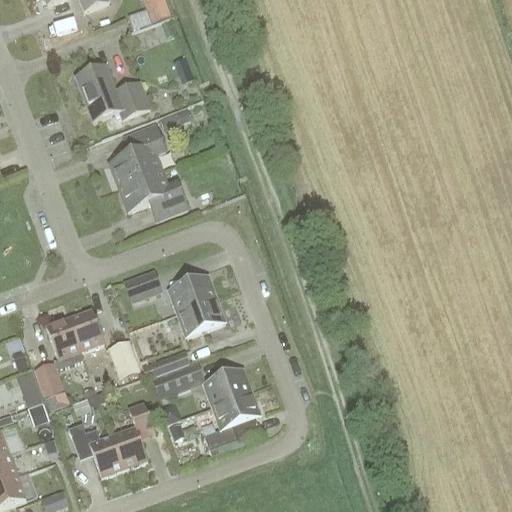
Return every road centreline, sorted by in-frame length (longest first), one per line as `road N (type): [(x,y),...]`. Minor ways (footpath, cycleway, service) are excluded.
road 1 (residential): [(110,511),(281,449),(294,436),(296,416),(233,242),(201,233),(83,278)]
road 2 (track): [(371,511),(264,193),(189,0)]
road 3 (residential): [(83,278),(0,61)]
